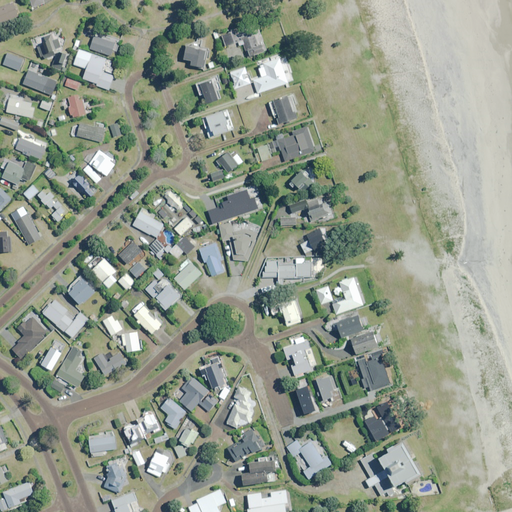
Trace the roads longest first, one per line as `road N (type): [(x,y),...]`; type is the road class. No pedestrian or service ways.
road 1 (residential): [(147,159),(128,86),(141,73),(163,83),(185,160),(158,171)]
road 2 (residential): [(158,171),(48,277)]
road 3 (residential): [(38,266),(147,159)]
